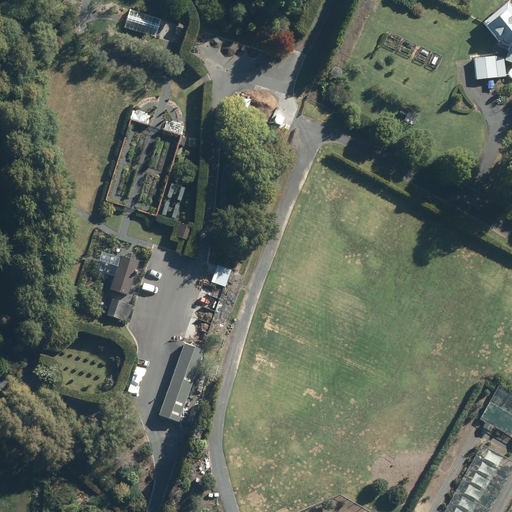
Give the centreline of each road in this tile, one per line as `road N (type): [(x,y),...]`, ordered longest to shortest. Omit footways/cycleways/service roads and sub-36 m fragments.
road 1 (track): [(312,128),(219,398),(214,450),(232,511)]
road 2 (track): [(278,74),(312,128),(353,140),(511,229)]
